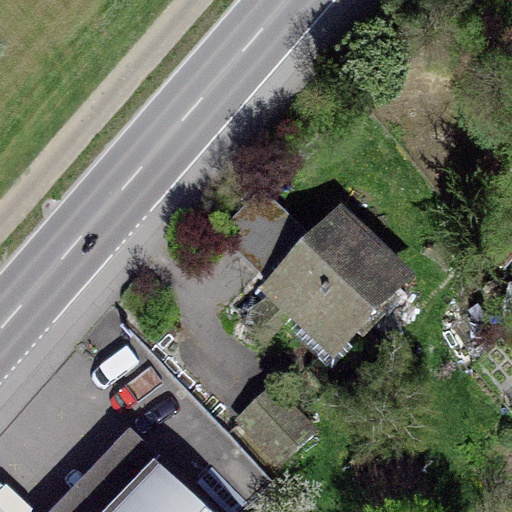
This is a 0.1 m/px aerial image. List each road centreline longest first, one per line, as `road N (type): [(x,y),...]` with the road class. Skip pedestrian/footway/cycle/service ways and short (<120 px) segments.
road 1 (primary): [(0,332),(282,0)]
road 2 (track): [(0,217),(186,0)]
